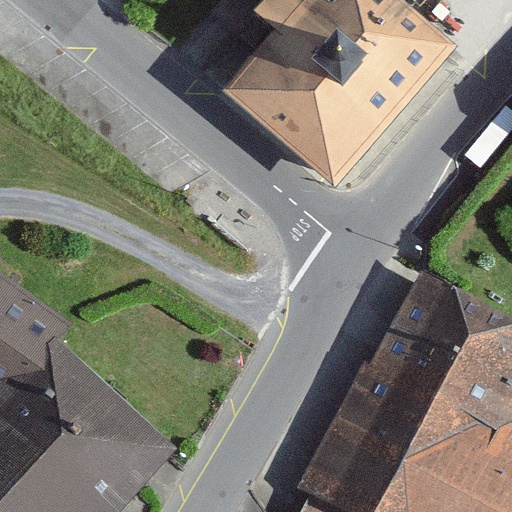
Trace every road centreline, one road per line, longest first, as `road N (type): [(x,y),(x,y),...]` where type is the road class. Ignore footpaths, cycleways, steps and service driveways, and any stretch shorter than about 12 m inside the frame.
road 1 (tertiary): [(362,264),(58,0)]
road 2 (tertiary): [(210,511),(362,264)]
road 3 (tertiary): [(362,264),(511,90)]
